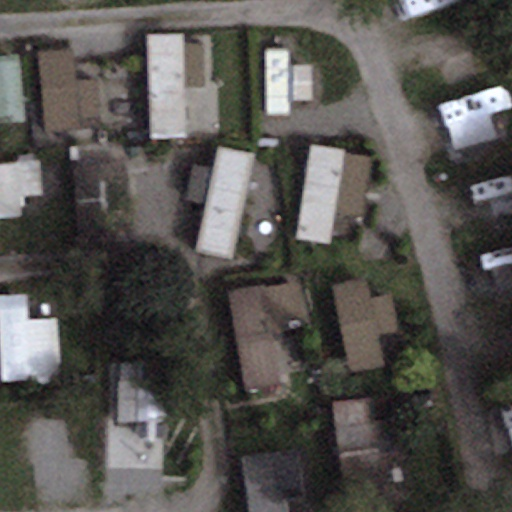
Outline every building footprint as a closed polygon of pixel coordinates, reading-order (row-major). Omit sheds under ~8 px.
[(213,128),(212,34),(150,35),(152,129),(213,128)] [(105,119),(103,76),(76,77),(75,46),(41,47),(43,121),(105,119)] [(22,54),(0,54),(0,104),(25,104),(22,54)] [(197,243),(234,252),(258,152),(221,143),(197,243)] [(333,238),(334,209),(370,211),(373,147),(305,144),(301,236),(333,238)] [(74,216),(128,217),(129,158),(75,157),(74,216)] [(273,327),(307,322),(300,275),(230,286),(246,388),(282,382),(273,327)] [(350,367),(384,361),(378,329),(400,326),(393,280),(337,289),(350,367)] [(65,377),(57,304),(0,309),(0,332),(6,383),(65,377)] [(511,313),(509,310),(486,331),(509,356),(511,353),(511,313)] [(108,350),(107,465),(142,465),(143,350),(108,350)] [(382,391),(334,397),(344,480),(392,474),(382,391)] [(90,476),(91,415),(38,414),(37,476),(90,476)] [(250,511),(301,511),(292,446),(241,454),(250,511)]
